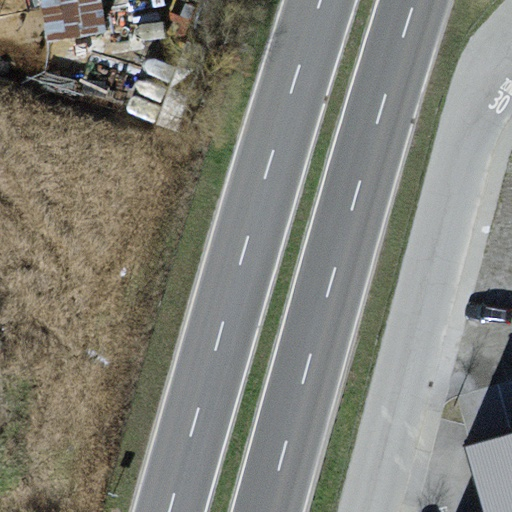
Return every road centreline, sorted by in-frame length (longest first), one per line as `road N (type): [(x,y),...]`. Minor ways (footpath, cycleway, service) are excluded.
road 1 (primary): [(318,0),(168,511)]
road 2 (primary): [(266,511),(412,0)]
road 3 (residential): [(367,511),(470,118),(511,67)]
